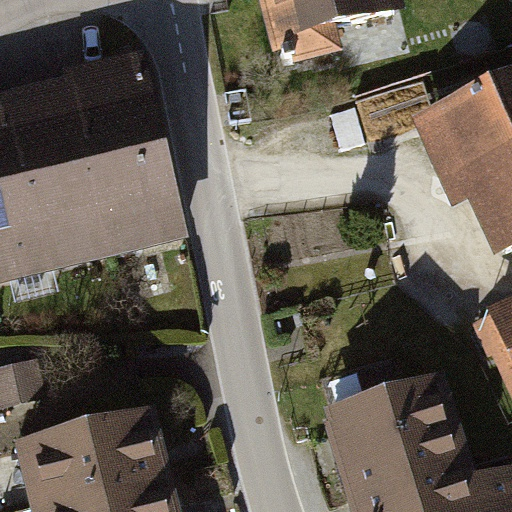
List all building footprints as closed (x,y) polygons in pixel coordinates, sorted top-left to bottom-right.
[(267,0),(284,56),(403,22),(396,0),(267,0)] [(114,87),(71,97),(108,250),(183,230),(141,55),(108,62),(114,87)] [(511,84),(420,127),(458,208),(473,201),(502,262),(511,257),(511,84)] [(71,97),(0,114),(0,277),(108,250),(71,97)] [(511,311),(495,319),(511,355),(511,311)] [(33,363),(0,371),(0,412),(42,402),(33,363)] [(437,384),(336,415),(365,511),(511,511),(511,468),(467,482),(437,384)] [(151,415),(28,445),(44,510),(167,480),(151,415)] [(44,511),(174,511),(167,480),(44,510),(44,511)]
